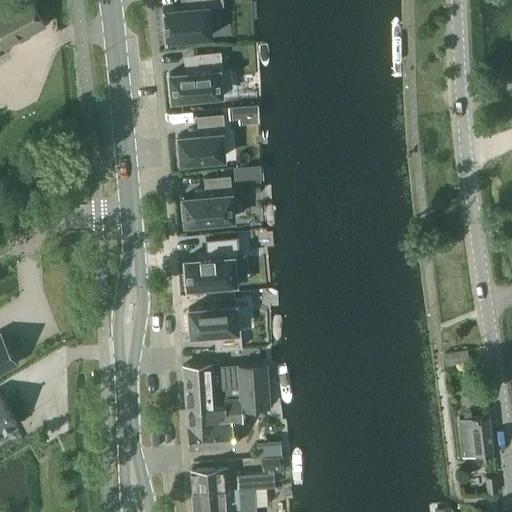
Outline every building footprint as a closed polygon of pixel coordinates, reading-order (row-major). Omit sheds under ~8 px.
[(0,46),(3,45),(4,47),(44,24),(30,0),(22,0),(0,12),(0,46)] [(180,0),(181,5),(161,7),(164,41),(165,41),(212,37),(209,6),(223,5),(222,0),(180,0)] [(185,71),(169,72),(171,98),(235,93),(233,74),(230,74),(228,49),(194,53),(195,64),(185,65),(185,71)] [(239,105),(229,106),(230,118),(238,117),(240,117),(239,105)] [(178,140),(175,140),(177,157),(179,157),(180,161),(190,160),(190,162),(206,161),(206,159),(223,157),(221,133),(224,132),(222,113),(196,115),(197,128),(187,129),(188,134),(177,135),(178,140)] [(183,217),(183,221),(196,220),(197,222),(212,221),(212,218),(232,216),(230,192),(228,173),(202,176),(203,187),(193,188),(194,194),(181,195),(181,200),(179,200),(181,217),(183,217)] [(197,254),(184,255),(186,283),(235,280),(233,253),(239,253),(238,234),(206,236),(207,247),(196,248),(197,254)] [(395,245),(405,325),(428,322),(419,243),(395,245)] [(234,303),(188,308),(190,333),(203,332),(204,338),(214,337),(215,349),(241,346),(240,328),(237,328),(234,303)] [(0,370),(16,362),(0,334),(0,370)] [(186,407),(214,405),(212,363),(184,365),(186,407)] [(238,366),(240,398),(241,397),(242,408),(269,406),(266,367),(265,363),(237,365),(238,366)] [(221,367),(224,399),(240,398),(238,366),(221,367)] [(0,436),(3,435),(1,432),(17,424),(0,394),(0,436)] [(188,427),(189,448),(234,445),(233,420),(243,420),(242,408),(241,397),(240,398),(224,399),(225,404),(225,414),(220,414),(219,420),(215,420),(216,425),(188,427)] [(186,407),(188,427),(216,425),(215,420),(219,420),(220,414),(225,414),(225,404),(214,405),(186,407)] [(463,456),(492,452),(493,452),(488,416),(459,419),(463,456)] [(268,468),(280,467),(278,455),(260,456),(262,470),(266,470),(268,468)] [(229,479),(228,467),(222,468),(222,467),(190,470),(192,489),(224,486),(223,480),(229,479)] [(242,473),(243,485),(263,484),(262,472),(242,473)] [(488,492),(496,491),(495,476),(486,477),(488,492)] [(224,487),(224,486),(192,489),(193,507),(244,503),(242,489),(238,489),(238,496),(225,497),(224,487)] [(256,511),(254,488),(242,489),(244,503),(193,507),(193,511),(256,511)]
